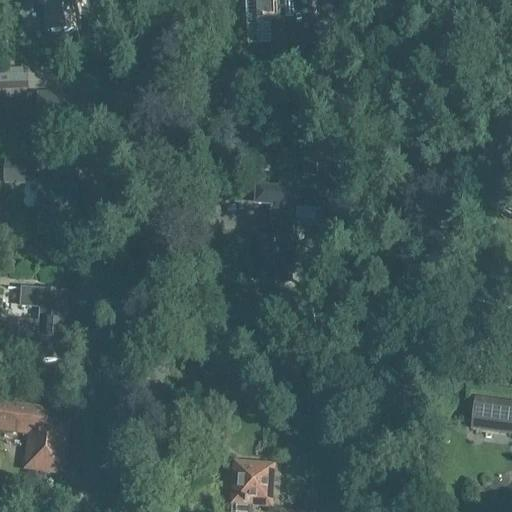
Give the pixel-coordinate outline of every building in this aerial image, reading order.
[(37,0),(38,3),(38,8),(38,10),(45,10),(45,20),(46,37),(76,36),(76,23),(75,11),(81,11),(80,0),(37,0)] [(273,38),(292,37),(290,0),(298,0),(255,0),(257,24),(272,24),(273,38)] [(29,84),(0,84),(0,109),(19,109),(19,103),(30,103),(29,84)] [(62,95),(38,96),(40,132),(53,132),(53,136),(57,139),(68,138),(71,135),(71,131),(86,130),(85,114),(88,114),(91,111),(91,105),(87,102),(84,102),(84,98),(62,99),(62,95)] [(5,163),(4,182),(21,183),(22,164),(5,163)] [(305,165),(304,178),(317,179),(318,166),(305,165)] [(41,178),(40,190),(38,228),(73,230),(76,180),(41,178)] [(442,192),(462,207),(472,194),(451,179),(442,192)] [(272,188),(271,208),(297,210),(322,212),(323,191),(295,189),(296,182),(273,180),(272,188)] [(252,232),(249,281),(290,284),(292,249),(294,249),(295,238),(293,238),(293,228),(296,229),(297,210),(271,208),(269,227),(258,226),(258,232),(252,232)] [(468,276),(463,291),(477,295),(481,280),(468,276)] [(41,326),(21,325),(18,369),(41,371),(42,363),(74,365),(78,312),(59,310),(60,294),(23,292),(22,309),(42,311),(41,326)] [(370,404),(396,406),(397,389),(372,387),(370,404)] [(298,397),(297,409),(309,411),(311,399),(298,397)] [(511,404),(474,400),(470,432),(511,437),(511,404)] [(26,471),(62,475),(68,426),(46,423),(47,412),(0,406),(0,407),(0,408),(0,431),(31,435),(26,471)] [(235,465),(232,508),(232,511),(250,511),(251,507),(271,509),(274,468),(235,465)]
